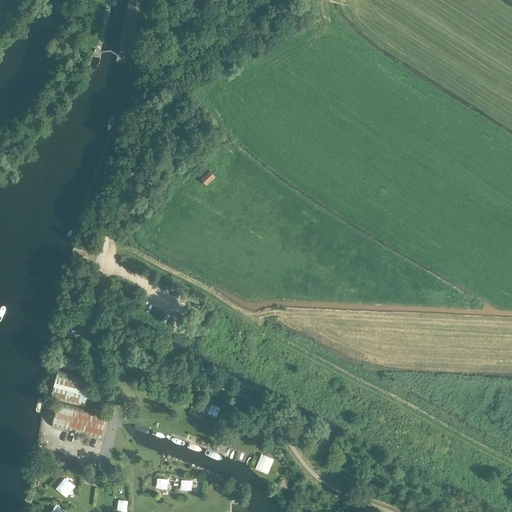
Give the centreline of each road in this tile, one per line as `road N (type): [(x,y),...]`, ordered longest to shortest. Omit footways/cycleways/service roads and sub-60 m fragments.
road 1 (unclassified): [(83,319),(118,185),(253,0)]
road 2 (track): [(511,328),(269,312),(246,318)]
road 3 (track): [(246,318),(105,239)]
road 4 (unknown): [(98,334),(111,428),(101,447),(71,449)]
